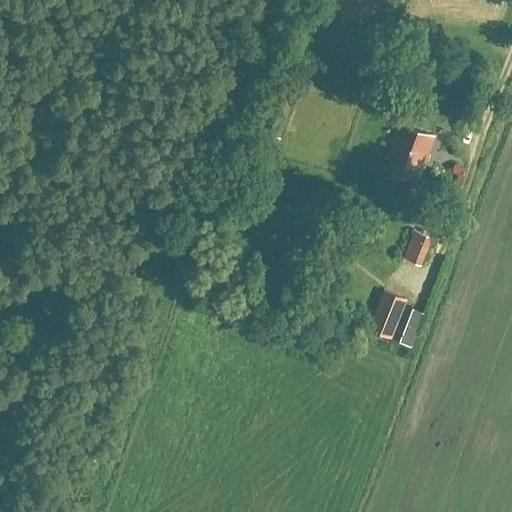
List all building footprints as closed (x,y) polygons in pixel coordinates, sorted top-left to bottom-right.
[(287,90),(273,85),(258,132),(272,137),(287,90)] [(418,180),(434,135),(400,123),(384,168),(418,180)] [(465,170),(454,166),(451,174),(462,177),(465,170)] [(421,264),(432,236),(412,229),(402,257),(421,264)] [(390,339),(407,298),(382,288),(367,329),(390,339)]
